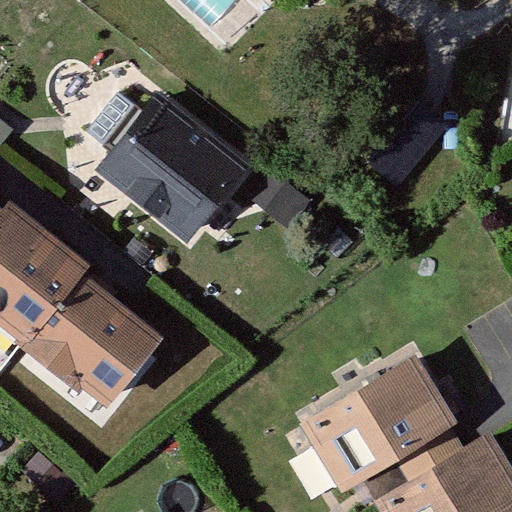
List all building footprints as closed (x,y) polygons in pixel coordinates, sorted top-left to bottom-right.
[(254,158),(159,84),(95,166),(190,240),(254,158)] [(447,124),(401,88),(355,146),(401,182),(447,124)] [(0,149),(16,131),(0,118),(0,149)] [(308,198),(275,174),(255,200),(288,224),(308,198)] [(156,321),(0,205),(0,320),(100,395),(156,321)] [(429,353),(304,426),(340,488),(465,415),(429,353)] [(511,464),(494,433),(368,506),(371,511),(501,511),(511,506),(511,464)] [(73,481),(34,452),(18,472),(57,502),(73,481)]
